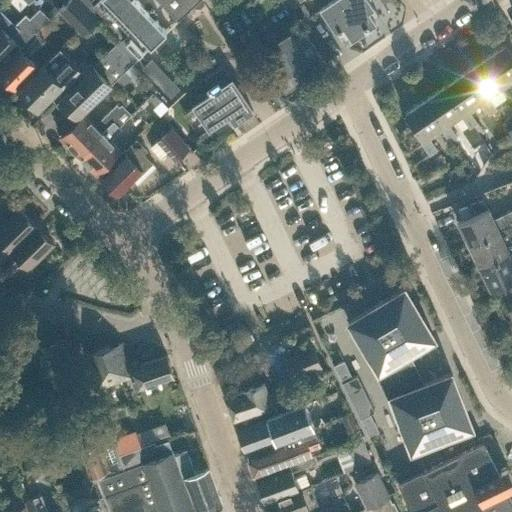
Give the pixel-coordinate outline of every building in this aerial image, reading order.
[(100,18),(82,0),(67,0),(58,9),(84,34),(100,18)] [(120,38),(94,65),(111,82),(166,31),(136,0),(82,0),(100,18),(120,38)] [(161,0),(179,18),(194,3),(195,5),(201,5),(204,2),(204,0),(161,0)] [(296,0),(281,0),(289,11),(299,4),(296,0)] [(366,0),(333,0),(320,9),(336,32),(343,27),(351,39),(374,23),(367,12),(372,9),(366,0)] [(12,55),(36,31),(49,18),(40,8),(30,17),(26,13),(15,24),(0,8),(0,59),(8,52),(12,55)] [(43,39),(36,31),(12,55),(0,66),(0,72),(5,78),(3,80),(9,86),(11,84),(13,86),(36,64),(28,55),(43,39)] [(283,46),(264,58),(285,88),(323,62),(303,32),(293,39),(289,33),(279,40),(283,46)] [(501,84),(499,86),(508,100),(511,96),(511,89),(506,81),(511,76),(511,55),(504,43),(483,57),(501,84)] [(75,83),(85,73),(60,47),(18,89),(25,96),(24,98),(24,100),(24,101),(25,103),(26,104),(27,105),(28,106),(30,106),(32,106),(34,106),(37,108),(62,83),(69,89),(69,88),(75,83)] [(486,94),(499,86),(501,84),(483,57),(463,71),(482,98),(479,100),(488,113),(496,108),(486,94)] [(180,88),(151,58),(142,67),(170,97),(180,88)] [(77,115),(111,82),(94,65),(85,73),(75,83),(69,88),(69,89),(60,97),(77,115)] [(462,111),(459,113),(465,122),(459,125),(463,131),(465,130),(476,147),(485,141),(473,124),(476,122),(467,108),(479,100),(482,98),(463,71),(444,84),(462,111)] [(210,92),(193,104),(209,127),(229,113),(234,121),(252,109),(231,77),(221,85),(218,80),(207,87),(210,92)] [(446,121),(459,113),(462,111),(444,84),(424,98),(442,125),(439,127),(448,141),(456,135),(446,121)] [(153,90),(147,96),(156,104),(161,99),(153,90)] [(114,120),(120,125),(131,114),(124,106),(129,102),(123,95),(118,100),(119,101),(98,122),(98,123),(96,125),(84,113),(70,126),(68,125),(61,132),(63,133),(61,135),(64,139),(62,140),(69,147),(71,145),(80,154),(114,120)] [(442,125),(424,98),(403,112),(421,138),(418,140),(428,155),(436,150),(426,135),(439,127),(442,125)] [(111,134),(120,125),(114,120),(80,154),(87,161),(85,164),(91,171),(94,169),(97,172),(119,149),(106,135),(109,132),(111,134)] [(157,140),(151,147),(161,159),(168,152),(175,159),(188,147),(171,128),(157,140)] [(136,140),(100,175),(118,194),(133,179),(137,183),(155,166),(142,154),(146,150),(136,140)] [(461,164),(449,169),(453,178),(465,172),(461,164)] [(511,224),(511,209),(500,215),(502,219),(496,222),(488,206),(458,221),(470,245),(511,224)] [(0,242),(0,262),(36,227),(19,209),(0,227),(0,240),(1,241),(0,242)] [(511,237),(511,235),(511,224),(470,245),(480,266),(510,251),(503,236),(509,233),(511,237)] [(36,227),(0,262),(0,263),(9,273),(21,262),(28,269),(54,244),(36,227)] [(511,249),(510,251),(480,266),(491,287),(511,276),(511,249)] [(22,280),(20,290),(32,292),(34,283),(22,280)] [(404,286),(348,320),(360,340),(357,342),(375,373),(386,396),(399,430),(403,428),(411,450),(472,426),(451,371),(420,383),(406,354),(435,337),(404,286)] [(167,355),(139,365),(137,361),(130,363),(132,367),(129,368),(120,343),(86,354),(97,388),(128,377),(132,388),(134,387),(135,390),(175,376),(167,355)] [(56,345),(39,350),(43,364),(61,358),(56,345)] [(313,347),(285,358),(293,379),(321,367),(313,347)] [(343,359),(334,364),(338,372),(348,367),(343,359)] [(358,376),(344,383),(361,419),(376,412),(358,376)] [(227,396),(238,428),(306,403),(318,398),(317,397),(308,400),(304,389),(291,394),(289,387),(269,394),(264,383),(227,396)] [(327,420),(318,398),(306,403),(238,428),(247,452),(275,442),(315,428),(326,423),(325,421),(327,420)] [(350,438),(361,434),(350,410),(341,415),(350,438)] [(104,414),(73,426),(91,477),(96,475),(97,478),(125,468),(119,454),(115,442),(104,414)] [(374,420),(364,425),(369,434),(378,429),(374,420)] [(315,428),(275,442),(277,445),(248,455),(256,476),(314,454),(312,448),(321,445),(315,428)] [(136,434),(115,442),(119,454),(140,446),(136,434)] [(372,460),(361,434),(346,440),(356,466),(372,460)] [(194,511),(183,480),(174,456),(168,441),(155,445),(153,441),(119,454),(125,468),(97,478),(103,494),(103,495),(109,511),(194,511)] [(511,511),(511,501),(507,491),(511,488),(511,475),(508,467),(497,472),(483,443),(398,484),(412,511),(511,511)] [(187,451),(174,456),(183,480),(186,479),(198,511),(201,511),(222,505),(207,467),(195,472),(187,451)] [(257,480),(265,502),(299,490),(292,471),(317,462),(314,454),(289,464),(291,467),(257,480)] [(370,506),(389,497),(377,472),(355,482),(367,507),(370,506)] [(311,486),(299,490),(265,502),(268,511),(310,511),(309,509),(318,506),(311,486)] [(25,500),(26,504),(28,511),(47,511),(41,494),(25,500)] [(87,498),(70,505),(73,511),(109,511),(103,495),(103,494),(88,500),(87,498)] [(28,511),(26,504),(25,505),(21,496),(16,498),(20,507),(9,511),(28,511)] [(392,503),(389,497),(370,506),(372,511),(398,511),(394,502),(392,503)]
